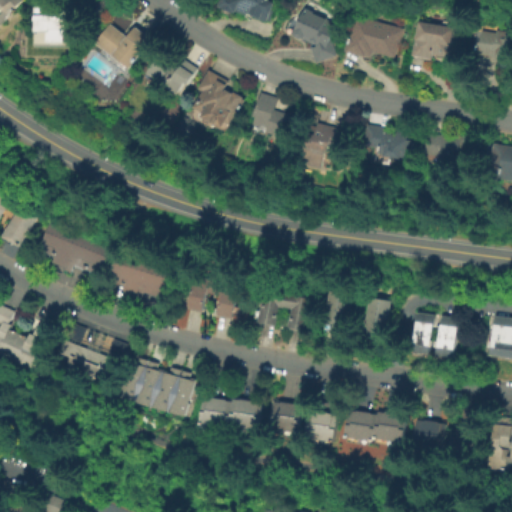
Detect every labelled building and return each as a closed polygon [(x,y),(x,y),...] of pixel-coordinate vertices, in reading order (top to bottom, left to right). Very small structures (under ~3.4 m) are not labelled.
[(0,0),(28,0),(13,15),(8,10),(0,18),(0,0)] [(271,21),(255,15),(251,13),(251,15),(242,12),(240,13),(224,6),(225,0),(271,0),(279,3),(271,21)] [(37,7),(57,6),(57,13),(63,13),(63,10),(77,10),(77,36),(73,37),(73,47),(37,47),(37,7)] [(319,63),(313,47),(319,45),(304,38),(304,39),(298,36),(297,34),(295,33),(307,7),(317,11),(317,13),(339,24),(334,41),(339,56),(319,63)] [(349,52),(357,15),(406,28),(400,58),(377,52),(376,58),(370,56),(370,57),(349,52)] [(459,29),(454,57),(438,54),(437,59),(418,55),(424,22),(459,29)] [(99,43),(114,24),(131,36),(138,26),(158,41),(137,69),(119,55),(117,57),(99,43)] [(477,54),(480,42),(483,30),(496,33),(497,30),(510,32),(510,34),(511,34),(511,57),(504,56),(504,55),(500,54),(500,58),(477,54)] [(149,72),(150,70),(163,51),(183,65),(187,58),(202,68),(199,74),(200,75),(193,85),(190,84),(182,94),(149,72)] [(237,126),(233,124),(230,130),(208,117),(210,113),(199,107),(207,92),(202,88),(212,69),(234,81),(230,89),(237,93),(238,92),(248,97),(247,99),(249,100),(237,126)] [(290,138),(271,132),(272,128),(267,126),(266,128),(257,124),(259,117),(256,116),(263,92),(282,98),(279,109),(297,115),(290,138)] [(306,164),(314,135),(319,136),(323,124),(354,132),(349,151),(334,147),(333,152),(329,154),(325,169),(306,164)] [(412,130),(411,139),(420,141),(418,151),(414,151),(413,158),(409,158),(408,160),(388,156),(389,154),(385,154),(385,151),(384,151),(384,147),(369,145),(371,124),(392,128),(392,133),(400,135),(401,129),(412,130)] [(453,134),(471,137),(468,157),(455,155),(454,165),(440,163),(442,156),(425,154),(428,132),(445,135),(445,133),(453,134)] [(511,145),(511,180),(485,176),(492,142),(511,145)] [(0,215),(12,195),(0,187),(0,215)] [(37,216),(17,204),(0,234),(20,246),(37,216)] [(55,222),(71,228),(69,236),(75,239),(78,231),(117,248),(106,276),(78,265),(75,272),(71,270),(71,269),(57,263),(60,258),(44,251),(55,222)] [(121,252),(135,257),(134,264),(143,267),(144,259),(185,273),(175,302),(148,293),(145,301),(140,299),(141,297),(127,292),(129,288),(111,282),(121,252)] [(237,316),(221,313),(225,295),(212,291),(208,311),(192,307),(200,273),(244,283),(237,316)] [(311,327),(310,327),(309,331),(294,328),(295,325),(293,324),(296,307),(285,305),(283,322),(279,322),(279,326),(264,323),(265,319),(263,319),(264,317),(259,316),(260,308),(265,309),(268,287),(316,296),(313,318),(317,319),(316,326),(312,325),(311,327)] [(324,328),(347,328),(348,291),(324,290),(324,328)] [(365,335),(387,335),(388,298),(366,298),(365,335)] [(0,354),(36,369),(43,351),(35,348),(44,324),(33,320),(27,336),(7,328),(14,310),(0,304),(0,354)] [(414,310),(434,312),(433,323),(439,324),(440,314),(458,316),(453,355),(436,353),(437,345),(429,344),(428,352),(410,349),(414,310)] [(492,314),(511,316),(511,356),(486,353),(492,314)] [(85,343),(112,354),(119,337),(133,342),(122,372),(112,368),(108,377),(100,373),(100,374),(74,364),(76,358),(65,354),(77,322),(91,327),(85,343)] [(191,414),(124,395),(128,381),(129,381),(136,358),(142,360),(143,355),(163,361),(162,366),(174,370),(175,365),(196,371),(194,376),(201,378),(191,414)] [(208,394),(236,398),(237,395),(266,400),(262,427),(236,423),(236,425),(233,424),(232,426),(228,426),(228,424),(207,421),(207,422),(203,421),(208,394)] [(277,398),(309,402),(305,430),(273,425),(277,398)] [(341,439),(310,434),(314,407),(345,412),(341,439)] [(351,408),(382,411),(382,408),(402,411),(402,412),(415,414),(411,440),(383,435),(382,439),(347,435),(351,408)] [(419,416),(452,420),(449,448),(416,444),(419,416)] [(456,424),(488,428),(484,454),(453,451),(456,424)] [(490,468),(511,468),(511,425),(492,424),(490,468)]
